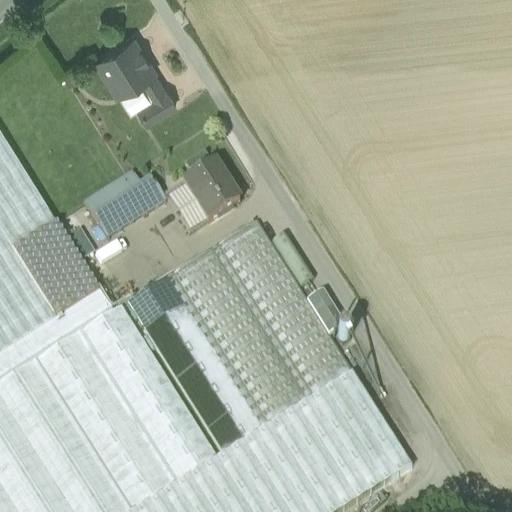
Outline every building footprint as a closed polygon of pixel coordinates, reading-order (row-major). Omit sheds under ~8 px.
[(128,43),(96,63),(107,81),(112,78),(122,94),(140,82),(152,101),(165,93),(153,74),(154,73),(140,52),(136,55),(128,43)] [(152,101),(138,110),(147,125),(175,107),(166,92),(152,101)] [(0,142),(0,359),(54,325),(11,256),(54,229),(0,142)] [(220,184),(204,158),(185,169),(193,181),(182,187),(207,227),(239,207),(223,182),(220,184)] [(139,188),(132,177),(124,181),(131,193),(139,188)] [(131,193),(124,181),(83,207),(106,242),(165,205),(150,181),(139,188),(131,193)] [(255,225),(127,306),(224,459),(352,378),(328,339),(306,305),(255,225)] [(99,297),(56,228),(54,229),(11,256),(54,325),(99,297)] [(322,295),(306,305),(328,339),(344,329),(322,295)] [(54,325),(0,359),(0,386),(111,316),(99,297),(54,325)] [(111,316),(0,386),(0,511),(139,511),(217,463),(120,310),(111,316)]
